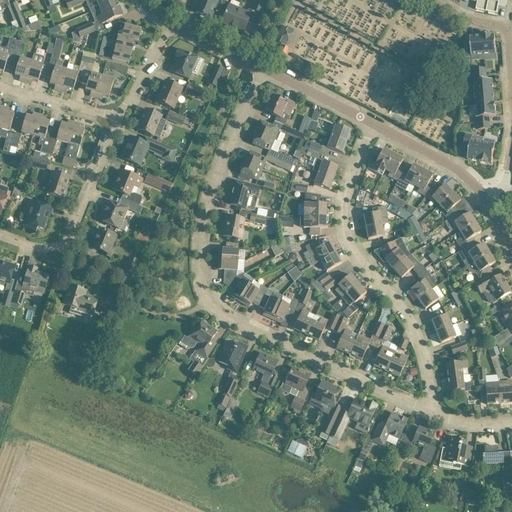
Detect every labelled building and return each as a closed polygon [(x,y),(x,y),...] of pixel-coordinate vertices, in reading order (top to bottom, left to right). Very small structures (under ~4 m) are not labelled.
[(4,0),(1,1),(0,0),(0,13),(3,12),(3,11),(5,10),(10,23),(11,23),(14,32),(20,32),(10,6),(7,0),(4,0)] [(54,7),(53,5),(50,0),(43,0),(50,15),(58,12),(56,6),(54,7)] [(69,9),(82,4),(80,0),(70,0),(66,2),(69,9)] [(100,9),(116,2),(115,0),(89,0),(91,4),(87,6),(90,13),(100,9)] [(217,0),(216,0),(200,0),(196,13),(211,18),(217,0)] [(251,15),(237,9),(240,4),(232,0),(230,6),(229,5),(221,23),(235,29),(235,30),(243,34),(251,15)] [(262,15),(268,0),(254,0),(250,10),(262,15)] [(472,0),(478,1),(476,10),(486,12),(488,0),(472,0)] [(488,0),(486,12),(497,14),(499,5),(507,7),(508,0),(488,0)] [(122,16),(116,2),(100,9),(103,16),(97,18),(100,24),(93,27),(92,23),(76,30),(77,32),(71,34),(73,39),(72,43),(80,44),(81,38),(94,33),(95,35),(105,31),(102,24),(122,16)] [(25,27),(21,18),(16,4),(10,6),(20,32),(27,32),(27,31),(42,31),(38,21),(25,27)] [(58,26),(48,30),(51,36),(60,32),(58,26)] [(141,30),(131,27),(124,26),(122,37),(131,40),(138,42),(141,30)] [(286,32),(281,30),(277,42),(290,47),(297,31),(287,27),(286,32)] [(131,40),(122,37),(118,36),(115,48),(132,52),(133,44),(130,44),(131,40)] [(495,36),(491,36),(482,36),(482,37),(483,55),(484,55),(496,54),(495,36)] [(103,37),(99,56),(103,57),(107,38),(103,37)] [(484,55),(483,55),(482,37),(470,38),(471,45),(472,56),(472,61),(475,61),(485,60),(484,55)] [(15,56),(15,55),(18,41),(12,40),(9,54),(15,56)] [(18,41),(15,55),(21,57),(25,43),(18,41)] [(52,55),(55,45),(49,44),(46,54),(52,55)] [(66,71),(61,70),(63,63),(57,61),(61,47),(55,45),(52,55),(49,67),(54,69),(50,84),(55,86),(54,90),(60,92),(66,71)] [(282,46),(281,48),(276,58),(282,61),(288,49),(282,46)] [(130,60),(132,52),(115,48),(112,60),(126,63),(127,59),(130,60)] [(191,73),(197,57),(185,52),(184,53),(178,51),(174,60),(177,61),(173,73),(189,80),(191,73)] [(0,71),(3,73),(6,63),(8,56),(0,53),(0,71)] [(38,83),(43,66),(45,60),(43,57),(34,54),(32,62),(25,83),(31,85),(32,81),(38,83)] [(81,84),(89,59),(82,57),(81,62),(80,68),(74,66),(72,73),(66,71),(60,92),(66,94),(67,90),(73,91),(76,82),(81,84)] [(25,83),(32,62),(20,58),(15,75),(20,77),(19,82),(25,83)] [(91,92),(90,96),(96,98),(102,77),(91,74),(93,65),(94,65),(95,60),(89,59),(81,84),(87,86),(85,90),(91,92)] [(105,69),(117,72),(118,66),(106,63),(105,69)] [(220,79),(224,70),(217,67),(209,84),(216,87),(219,78),(220,79)] [(224,70),(220,79),(226,81),(230,72),(224,70)] [(493,80),(487,81),(486,75),(474,76),(474,79),(475,82),(474,82),(475,94),(494,93),(493,80)] [(109,97),(109,96),(114,81),(102,77),(96,98),(102,100),(103,96),(109,97)] [(181,89),(174,86),(165,82),(157,102),(173,109),(181,89)] [(200,99),(203,91),(189,84),(185,92),(200,99)] [(476,106),(494,104),(494,93),(475,94),(476,106)] [(289,117),(291,113),(295,104),(288,101),(286,104),(279,101),(280,99),(271,95),(265,110),(273,114),(272,116),(280,119),(283,114),(289,117)] [(495,113),(496,113),(495,104),(494,104),(476,106),(477,118),(478,118),(478,124),(490,123),(489,117),(495,117),(495,113)] [(0,129),(9,132),(14,115),(9,114),(10,109),(4,107),(0,120),(0,129)] [(161,117),(155,114),(146,110),(137,130),(153,136),(160,140),(168,122),(160,119),(161,117)] [(192,121),(185,118),(170,112),(167,119),(182,126),(182,124),(189,127),(192,121)] [(33,136),(39,115),(33,113),(32,117),(26,116),(21,133),(33,136)] [(47,155),(50,141),(45,139),(49,123),(44,121),(45,117),(39,115),(33,136),(40,138),(39,145),(42,146),(40,153),(35,151),(33,159),(44,161),(46,154),(47,155)] [(74,123),(68,121),(67,125),(61,124),(56,141),(68,144),(74,123)] [(272,127),(271,127),(260,122),(255,133),(274,141),(278,132),(303,142),(305,136),(304,136),(292,131),(274,123),(272,127)] [(304,136),(308,127),(295,122),(292,131),(304,136)] [(318,124),(313,123),(310,122),(310,123),(308,129),(315,131),(318,124)] [(66,152),(77,156),(80,147),(85,130),(79,129),(80,124),(74,123),(68,144),(66,152)] [(331,137),(346,143),(351,131),(335,126),(331,137)] [(9,132),(5,146),(4,151),(10,153),(11,148),(15,134),(9,132)] [(269,152),(274,141),(255,133),(252,139),(255,140),(252,145),(269,152)] [(15,134),(11,148),(18,149),(22,135),(15,134)] [(471,142),(472,136),(466,135),(464,147),(470,148),(468,160),(479,162),(480,162),(483,144),(471,142)] [(342,154),(346,143),(331,137),(327,149),(342,154)] [(149,146),(139,142),(129,138),(127,144),(129,145),(123,159),(140,166),(149,146)] [(492,164),(496,141),(484,139),(483,144),(480,162),(479,162),(479,163),(488,164),(488,163),(492,164)] [(50,141),(47,155),(53,156),(56,143),(50,141)] [(304,148),(319,154),(322,147),(311,143),(307,141),(304,148)] [(177,151),(172,149),(156,142),(153,150),(163,154),(161,160),(172,164),(177,151)] [(319,154),(304,148),(301,147),(300,152),(299,154),(306,157),(306,156),(317,160),(319,154)] [(385,171),(393,155),(383,150),(380,156),(375,154),(367,168),(382,177),(385,171)] [(76,160),(77,156),(66,152),(64,157),(76,160)] [(267,159),(259,156),(249,152),(247,157),(245,156),(242,162),(262,170),(267,159)] [(295,160),(280,154),(277,160),(295,167),(297,161),(295,160)] [(398,181),(404,170),(399,167),(403,160),(393,155),(385,171),(389,173),(388,176),(398,181)] [(73,169),(76,160),(64,157),(62,165),(64,166),(73,169)] [(44,162),(44,161),(33,159),(31,167),(47,171),(49,163),(44,162)] [(293,173),(295,167),(277,160),(275,166),(293,173)] [(337,168),(322,162),(316,160),(312,172),(333,179),(337,168)] [(257,182),(262,170),(242,162),(240,169),(242,170),(240,174),(257,182)] [(414,186),(423,171),(413,165),(409,172),(404,170),(398,181),(395,186),(405,192),(405,191),(411,194),(414,187),(414,186)] [(142,180),(129,175),(120,171),(112,190),(123,194),(121,198),(133,204),(139,206),(142,200),(141,197),(134,194),(130,194),(134,186),(139,188),(142,180)] [(426,197),(434,186),(429,183),(432,176),(423,171),(414,186),(414,187),(418,189),(417,191),(426,197)] [(69,177),(60,174),(53,172),(50,181),(51,181),(47,195),(63,200),(67,187),(66,187),(69,177)] [(329,191),(333,179),(312,172),(309,180),(315,182),(314,185),(329,191)] [(173,185),(163,181),(148,175),(145,183),(169,193),(173,185)] [(261,187),(287,194),(288,189),(262,182),(261,187)] [(244,190),(233,187),(231,195),(232,196),(230,205),(254,212),(257,199),(257,198),(259,188),(246,184),(244,190)] [(295,192),(306,194),(307,187),(296,185),(296,184),(292,184),(290,192),(294,192),(295,192)] [(440,206),(452,194),(445,185),(439,191),(434,186),(426,197),(433,204),(436,202),(440,206)] [(7,210),(12,193),(8,192),(9,189),(0,186),(0,215),(2,209),(7,210)] [(449,220),(459,212),(454,207),(460,202),(452,194),(440,206),(443,210),(441,212),(449,220)] [(402,199),(397,208),(402,210),(406,201),(402,199)] [(19,220),(26,223),(43,229),(48,214),(49,215),(52,208),(33,202),(28,215),(22,213),(21,214),(19,219),(19,220)] [(127,209),(119,206),(110,202),(107,208),(105,207),(99,221),(117,228),(120,221),(122,222),(127,209)] [(326,204),(310,204),(303,204),(303,216),(326,217),(326,204)] [(409,205),(406,212),(411,215),(412,215),(416,209),(409,205)] [(394,206),(390,213),(396,216),(400,218),(407,221),(409,220),(411,215),(406,212),(402,210),(397,208),(394,206)] [(265,218),(273,220),(273,219),(279,221),(281,211),(277,211),(276,212),(275,212),(267,210),(265,218)] [(460,232),(475,223),(469,214),(463,218),(459,212),(449,220),(445,223),(450,232),(457,228),(460,232)] [(366,228),(382,225),(380,213),(363,216),(366,228)] [(265,218),(251,215),(250,222),(264,226),(264,225),(272,227),(273,220),(265,218)] [(244,220),(235,218),(225,216),(224,223),(226,224),(223,236),(240,240),(244,220)] [(326,229),(326,217),(303,216),(303,219),(300,219),(300,227),(303,227),(303,229),(309,229),(309,236),(320,237),(320,229),(326,229)] [(290,218),(280,217),(279,227),(288,228),(290,218)] [(413,233),(421,229),(414,217),(409,220),(407,221),(413,233)] [(462,251),(474,244),(471,239),(481,233),(475,223),(460,232),(454,236),(457,241),(456,241),(462,251)] [(368,240),(378,238),(385,237),(382,225),(366,228),(368,240)] [(420,245),(426,242),(427,241),(421,229),(413,233),(420,245)] [(116,237),(109,234),(100,230),(92,248),(104,252),(103,255),(110,258),(113,251),(110,250),(116,237)] [(145,231),(140,242),(146,245),(151,233),(145,231)] [(282,248),(295,244),(293,236),(280,240),(282,248)] [(383,263),(386,261),(393,270),(406,259),(407,257),(410,254),(408,251),(401,238),(379,249),(382,255),(379,259),(383,263)] [(329,243),(320,247),(320,248),(317,241),(306,247),(315,265),(321,262),(335,253),(329,243)] [(238,244),(236,244),(226,243),(226,250),(220,250),(219,260),(237,261),(238,251),(238,244)] [(282,248),(284,255),(297,252),(295,244),(282,248)] [(473,263),(489,254),(483,244),(477,248),(474,244),(462,251),(468,260),(470,259),(473,263)] [(433,263),(439,258),(434,252),(428,257),(433,263)] [(327,272),(332,269),(341,264),(335,253),(321,262),(327,272)] [(401,279),(413,268),(415,270),(413,271),(417,275),(419,274),(425,269),(421,265),(420,266),(410,254),(407,257),(406,259),(393,270),(401,279)] [(480,279),(483,277),(491,272),(488,267),(495,263),(489,254),(473,263),(466,267),(469,273),(476,275),(479,280),(480,279)] [(130,259),(125,271),(132,275),(138,262),(130,259)] [(236,278),(237,261),(219,260),(218,270),(224,270),(223,284),(236,278)] [(9,285),(11,276),(14,266),(0,262),(0,284),(4,286),(5,283),(9,285)] [(294,268),(290,262),(285,266),(289,271),(294,268)] [(43,294),(47,282),(48,283),(48,281),(47,280),(49,276),(37,273),(38,270),(29,267),(23,288),(43,294)] [(432,291),(437,287),(429,275),(425,269),(419,274),(417,275),(421,280),(422,279),(423,281),(411,290),(418,300),(431,290),(432,291)] [(295,270),(289,275),(293,281),(300,276),(295,270)] [(240,302),(254,281),(253,281),(254,280),(243,274),(236,278),(223,284),(235,292),(232,297),(240,302)] [(316,291),(331,280),(327,274),(319,281),(318,280),(314,283),(310,285),(313,288),(316,291)] [(342,298),(358,284),(350,275),(338,286),(339,288),(335,291),(342,298)] [(493,304),(497,302),(496,301),(510,292),(500,276),(493,280),(489,275),(475,284),(480,294),(484,291),(488,296),(488,301),(490,303),(493,304)] [(306,286),(308,282),(301,276),(298,279),(306,286)] [(321,296),(323,295),(327,292),(326,292),(336,285),(332,279),(331,280),(316,291),(321,296)] [(259,306),(268,290),(254,281),(240,302),(249,308),(252,303),(259,306)] [(313,288),(310,285),(308,282),(306,286),(299,303),(306,306),(313,293),(311,292),(313,288)] [(354,304),(359,300),(366,294),(358,284),(342,298),(349,307),(353,303),(354,304)] [(93,315),(95,309),(97,299),(84,296),(86,292),(69,287),(64,305),(80,309),(79,311),(93,315)] [(272,320),(283,296),(268,290),(259,306),(265,310),(263,315),(272,320)] [(425,310),(433,304),(438,300),(432,291),(431,290),(418,300),(425,310)] [(13,294),(6,292),(2,306),(9,308),(13,294)] [(21,306),(24,295),(14,292),(11,304),(21,306)] [(454,301),(459,298),(455,292),(451,294),(454,301)] [(289,306),(292,300),(283,296),(272,320),(281,324),(284,318),(290,321),(295,310),(289,307),(289,306)] [(458,307),(463,305),(465,303),(461,297),(459,298),(454,301),(458,307)] [(337,303),(332,308),(336,312),(341,308),(337,303)] [(511,303),(498,312),(511,334),(511,303)] [(387,322),(388,319),(392,312),(386,309),(379,323),(377,322),(371,335),(379,339),(387,322)] [(306,335),(312,322),(307,319),(309,314),(302,310),(293,329),(306,335)] [(334,332),(340,317),(334,314),(327,329),(334,332)] [(436,333),(451,326),(447,315),(431,321),(436,333)] [(340,335),(347,320),(340,317),(334,332),(340,335)] [(319,341),(323,332),(328,322),(321,319),(319,324),(312,322),(306,335),(319,341)] [(206,359),(210,353),(216,344),(211,341),(217,332),(202,322),(196,331),(194,330),(189,337),(188,339),(184,336),(180,343),(188,348),(191,349),(192,348),(194,347),(196,345),(197,343),(200,345),(196,351),(206,359)] [(389,328),(391,324),(387,322),(379,339),(386,343),(393,330),(389,328)] [(441,344),(450,340),(456,338),(451,326),(436,333),(441,344)] [(349,355),(355,341),(349,338),(352,333),(345,330),(336,349),(349,355)] [(404,351),(409,340),(402,337),(397,348),(404,351)] [(371,341),(370,341),(364,338),(362,344),(355,341),(349,355),(362,361),(371,341)] [(83,365),(89,348),(73,342),(67,360),(83,365)] [(228,366),(227,369),(235,372),(246,347),(238,344),(237,347),(228,342),(219,362),(228,366)] [(453,355),(468,350),(465,343),(451,349),(453,355)] [(389,349),(389,350),(382,347),(373,366),(386,372),(392,358),(395,352),(389,349)] [(268,398),(268,397),(273,388),(272,388),(275,380),(270,378),(275,368),(272,367),(275,361),(261,354),(253,370),(262,375),(262,376),(264,376),(257,393),(268,398)] [(392,358),(386,372),(399,378),(408,359),(401,355),(398,361),(392,358)] [(194,362),(188,371),(196,377),(203,368),(194,362)] [(468,376),(467,369),(466,362),(445,365),(447,378),(468,376)] [(305,374),(292,368),(287,380),(285,379),(280,391),(289,395),(296,397),(291,408),(295,410),(293,412),(299,415),(300,412),(304,402),(309,390),(304,388),(309,379),(304,377),(305,374)] [(478,381),(486,381),(485,371),(477,371),(478,381)] [(465,395),(463,384),(470,383),(469,376),(468,376),(447,378),(449,392),(457,391),(458,396),(465,395)] [(229,401),(238,381),(230,378),(219,404),(228,408),(231,402),(229,401)] [(511,403),(511,381),(499,382),(500,404),(511,403)] [(334,393),(336,389),(322,382),(311,405),(319,409),(321,412),(328,416),(320,433),(321,433),(319,438),(327,441),(330,436),(342,409),(336,406),(341,396),(334,393)] [(487,405),(500,404),(499,382),(492,383),(492,384),(485,384),(487,405)] [(192,394),(190,392),(186,392),(184,395),(185,398),(188,400),(191,399),(193,397),(192,394)] [(366,406),(355,401),(349,413),(342,409),(330,436),(337,439),(348,417),(368,426),(375,410),(374,410),(376,407),(367,403),(366,406)] [(234,410),(225,411),(226,419),(235,418),(234,410)] [(407,437),(406,437),(401,434),(407,421),(392,414),(385,428),(379,425),(372,441),(367,439),(356,464),(354,471),(359,473),(362,466),(362,465),(363,462),(364,462),(373,441),(383,446),(385,441),(395,446),(395,447),(401,449),(405,441),(407,437)] [(251,422),(248,429),(254,431),(257,425),(251,422)] [(429,464),(432,458),(436,449),(430,446),(435,433),(428,430),(427,432),(419,428),(412,443),(424,447),(419,460),(429,464)] [(461,439),(450,437),(447,449),(442,448),(439,467),(460,471),(461,466),(468,467),(470,457),(463,455),(465,443),(460,442),(461,439)] [(307,447),(293,441),(287,452),(301,459),(307,447)] [(404,461),(411,444),(405,441),(401,449),(397,459),(404,461)] [(511,465),(511,460),(509,452),(501,453),(502,455),(496,455),(496,447),(484,448),(484,456),(482,456),(482,465),(502,465),(502,472),(511,471),(511,465)] [(425,467),(419,480),(423,482),(430,470),(425,467)] [(469,491),(472,471),(464,469),(460,489),(461,490),(460,501),(466,502),(469,491)] [(392,484),(394,485),(397,478),(394,476),(395,474),(391,473),(386,484),(391,486),(392,484)] [(383,490),(380,497),(385,499),(388,492),(383,490)] [(469,491),(466,502),(473,503),(475,492),(469,491)]
